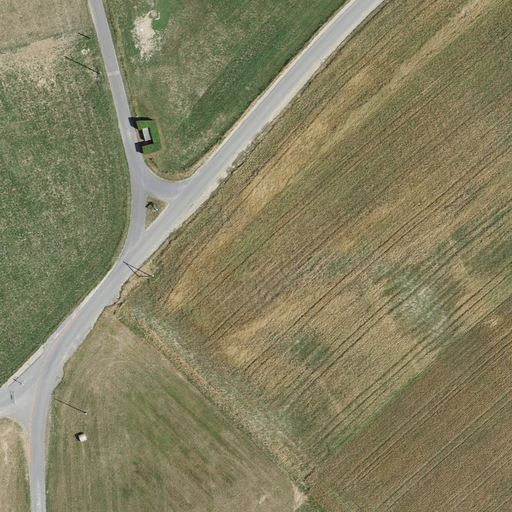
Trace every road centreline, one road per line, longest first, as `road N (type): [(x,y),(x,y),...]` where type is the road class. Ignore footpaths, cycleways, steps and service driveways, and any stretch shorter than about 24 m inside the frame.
road 1 (unclassified): [(0,399),(37,371),(366,0)]
road 2 (track): [(95,0),(153,232)]
road 3 (track): [(37,371),(39,511)]
